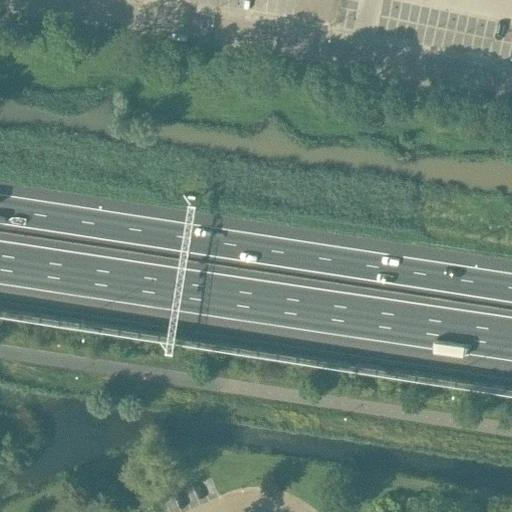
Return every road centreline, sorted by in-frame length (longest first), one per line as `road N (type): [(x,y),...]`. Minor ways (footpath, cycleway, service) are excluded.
road 1 (motorway): [(0,262),(511,340)]
road 2 (motorway): [(511,287),(0,209)]
road 3 (unclassified): [(511,85),(36,0)]
